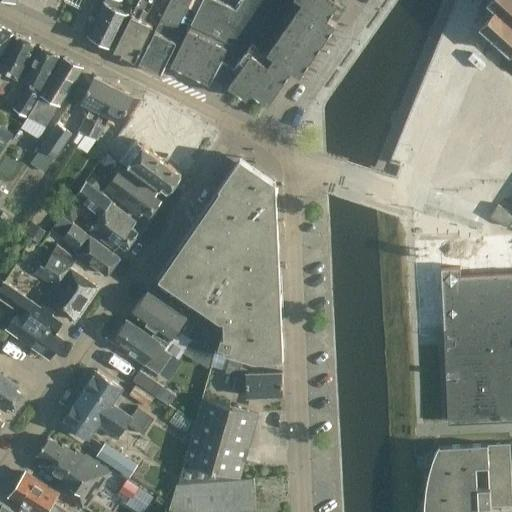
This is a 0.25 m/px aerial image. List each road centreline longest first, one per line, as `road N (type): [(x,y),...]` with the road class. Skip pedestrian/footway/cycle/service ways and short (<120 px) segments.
road 1 (residential): [(235,125),(0,468)]
road 2 (residential): [(303,511),(289,184)]
road 3 (residential): [(0,10),(235,125)]
road 4 (residential): [(273,147),(377,0)]
road 5 (residential): [(289,158),(412,202),(427,221)]
